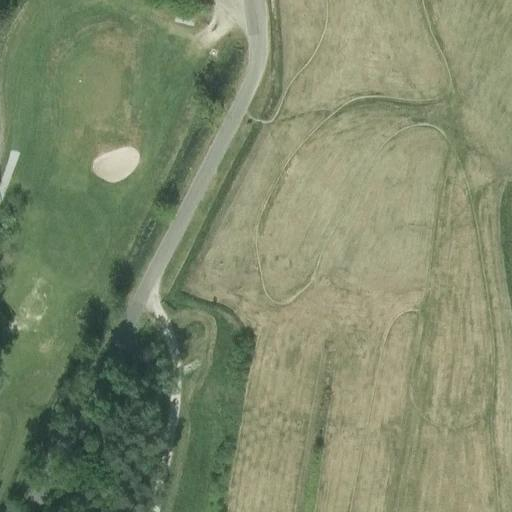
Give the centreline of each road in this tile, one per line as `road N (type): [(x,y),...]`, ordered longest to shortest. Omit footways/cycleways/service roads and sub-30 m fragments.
road 1 (unclassified): [(35,511),(255,72),(257,35),(246,0)]
road 2 (track): [(140,302),(172,350),(171,421),(151,511)]
